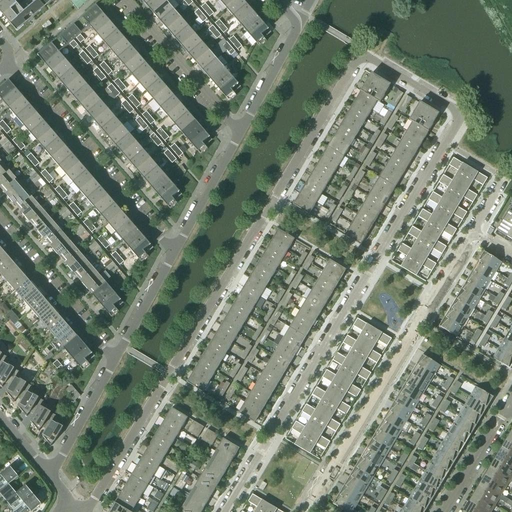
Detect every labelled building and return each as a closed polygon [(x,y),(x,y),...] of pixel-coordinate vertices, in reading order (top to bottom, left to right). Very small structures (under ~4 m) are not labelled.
[(0,11),(3,16),(17,4),(14,0),(4,0),(0,4),(0,11)] [(31,19),(45,7),(38,0),(37,0),(24,11),(31,19)] [(153,14),(167,2),(165,0),(152,0),(146,5),(153,14)] [(218,0),(226,8),(235,0),(218,0)] [(233,16),(247,4),(243,0),(235,0),(226,8),(233,16)] [(160,22),(174,10),(167,2),(153,14),(160,22)] [(10,23),(24,11),(17,4),(3,16),(10,23)] [(209,8),(205,4),(201,7),(205,12),(209,8)] [(240,24),(254,12),(247,4),(233,16),(240,24)] [(66,31),(74,40),(75,39),(76,38),(80,35),(90,27),(104,14),(103,14),(96,5),(86,13),(82,17),(81,18),(68,29),(68,30),(67,30),(66,31)] [(213,13),(209,8),(205,12),(209,17),(213,13)] [(203,14),(198,9),(194,13),(198,18),(203,14)] [(167,30),(181,18),(174,10),(160,22),(167,30)] [(17,32),(31,19),(24,11),(10,23),(17,32)] [(271,32),(254,12),(240,24),(259,47),(266,41),(264,38),(271,32)] [(96,34),(110,22),(104,14),(90,27),(96,34)] [(207,19),(203,14),(198,18),(203,23),(207,19)] [(174,38),(188,26),(181,18),(167,30),(174,38)] [(223,25),(219,20),(215,24),(219,29),(223,25)] [(46,30),(52,25),(48,21),(42,26),(46,30)] [(103,42),(118,30),(110,22),(96,34),(103,42)] [(227,30),(223,25),(219,29),(223,34),(227,30)] [(181,46),(195,34),(188,26),(174,38),(181,46)] [(217,31),(213,26),(208,29),(212,34),(217,31)] [(110,51),(125,38),(118,30),(103,42),(110,51)] [(47,47),(38,55),(45,64),(46,65),(58,54),(60,53),(69,44),(74,40),(66,31),(52,43),(47,47)] [(221,35),(217,31),(212,34),(217,39),(221,35)] [(188,55),(202,43),(195,34),(181,46),(188,55)] [(84,40),(80,35),(76,38),(80,43),(84,40)] [(237,41),(233,36),(229,40),(233,45),(237,41)] [(117,59),(132,47),(125,38),(110,51),(117,59)] [(78,45),(74,40),(69,44),(74,49),(78,45)] [(242,46),(237,41),(233,45),(237,50),(242,46)] [(231,47),(227,42),(222,46),(226,50),(231,47)] [(196,63),(209,51),(202,43),(188,55),(196,63)] [(94,51),(89,46),(85,49),(89,54),(94,51)] [(124,67),(139,55),(132,47),(117,59),(124,67)] [(235,52),(231,47),(226,50),(231,56),(235,52)] [(87,56),(83,51),(79,55),(83,60),(87,56)] [(98,56),(94,51),(89,54),(94,59),(98,56)] [(203,71),(217,59),(209,51),(196,63),(203,71)] [(52,73),(65,61),(58,54),(46,65),(52,73)] [(132,75),(146,63),(139,55),(124,67),(132,75)] [(91,61),(87,56),(83,60),(87,65),(91,61)] [(210,79),(224,67),(217,59),(203,71),(210,79)] [(59,80),(72,69),(65,61),(52,73),(59,80)] [(108,67),(104,62),(99,66),(104,71),(108,67)] [(139,83),(153,71),(146,63),(132,75),(139,83)] [(112,72),(108,67),(104,71),(108,76),(112,72)] [(241,87),(235,80),(224,67),(210,79),(229,102),(236,96),(234,93),(241,87)] [(101,73),(97,68),(93,71),(97,76),(101,73)] [(66,89),(79,77),(72,69),(59,80),(66,89)] [(146,91),(160,79),(153,71),(139,83),(146,91)] [(106,78),(101,73),(97,76),(101,81),(106,78)] [(380,103),(391,85),(371,73),(361,91),(377,101),(380,103)] [(73,97),(86,85),(79,77),(66,89),(73,97)] [(122,83),(118,79),(113,82),(118,87),(122,83)] [(153,100),(167,87),(160,79),(146,91),(153,100)] [(0,103),(3,101),(16,89),(9,80),(6,83),(0,87),(0,103)] [(126,88),(122,83),(118,87),(122,92),(126,88)] [(115,89),(111,84),(107,88),(111,93),(115,89)] [(80,105),(94,94),(86,85),(73,97),(80,105)] [(160,108),(174,96),(167,87),(153,100),(160,108)] [(10,109),(23,97),(16,89),(3,101),(10,109)] [(120,94),(115,89),(111,93),(115,98),(120,94)] [(377,101),(361,91),(355,100),(372,110),(377,101)] [(394,108),(403,94),(398,91),(392,101),(390,100),(388,104),(394,108)] [(87,113),(101,102),(94,94),(80,105),(87,113)] [(136,100),(132,95),(128,99),(132,104),(136,100)] [(167,116),(181,104),(174,96),(160,108),(167,116)] [(405,109),(411,99),(406,96),(398,110),(405,114),(407,110),(405,109)] [(17,117),(30,105),(23,97),(10,109),(17,117)] [(140,105),(136,100),(132,104),(136,108),(140,105)] [(366,119),(372,110),(355,100),(350,110),(366,119)] [(130,105),(125,101),(121,104),(125,109),(130,105)] [(94,121),(108,110),(101,102),(87,113),(94,121)] [(429,132),(439,114),(420,102),(409,120),(412,122),(429,132)] [(174,124),(188,112),(181,104),(167,116),(174,124)] [(24,125),(37,113),(30,105),(17,117),(24,125)] [(134,110),(130,105),(125,109),(130,114),(134,110)] [(101,130),(115,118),(108,110),(94,121),(101,130)] [(361,129),(366,119),(350,110),(344,119),(361,129)] [(150,116),(146,112),(142,115),(146,120),(150,116)] [(181,132),(195,120),(188,112),(174,124),(181,132)] [(31,133),(44,122),(37,113),(24,125),(31,133)] [(155,121),(150,116),(146,120),(150,125),(155,121)] [(144,122),(139,117),(135,121),(139,125),(144,122)] [(108,138),(122,126),(115,118),(101,130),(108,138)] [(355,138),(361,129),(344,119),(338,128),(355,138)] [(212,140),(195,120),(181,132),(200,155),(207,149),(205,146),(212,140)] [(38,142),(51,130),(44,122),(31,133),(38,142)] [(148,127),(144,122),(139,125),(144,130),(148,127)] [(412,122),(407,131),(423,141),(429,132),(412,122)] [(11,131),(7,126),(2,129),(6,134),(11,131)] [(115,146),(129,134),(122,126),(108,138),(115,146)] [(164,132),(160,128),(156,132),(160,136),(164,132)] [(349,147),(355,138),(338,128),(333,138),(349,147)] [(45,150),(58,138),(51,130),(38,142),(45,150)] [(423,141),(407,131),(401,140),(418,150),(423,141)] [(169,138),(164,132),(160,136),(164,141),(169,138)] [(158,138),(154,133),(149,137),(153,142),(158,138)] [(123,154),(136,142),(129,134),(115,146),(123,154)] [(21,142),(16,137),(12,141),(16,146),(21,142)] [(0,144),(2,147),(8,141),(6,138),(0,143),(0,144)] [(52,158),(66,146),(58,138),(45,150),(52,158)] [(162,143),(158,138),(153,142),(158,147),(162,143)] [(344,157),(349,147),(333,138),(327,147),(344,157)] [(418,150),(401,140),(396,150),(412,159),(418,150)] [(4,150),(11,144),(8,141),(2,147),(4,150)] [(25,147),(21,142),(16,146),(21,151),(25,147)] [(130,162),(143,150),(136,142),(123,154),(130,162)] [(178,149),(174,144),(170,148),(174,153),(178,149)] [(59,166),(73,154),(66,146),(52,158),(59,166)] [(338,166),(344,157),(327,147),(322,156),(338,166)] [(183,154),(178,149),(174,153),(178,158),(183,154)] [(137,170),(150,159),(143,150),(130,162),(137,170)] [(172,155),(168,150),(163,154),(167,158),(172,155)] [(412,159),(396,150),(390,159),(406,169),(412,159)] [(35,158),(31,154),(26,157),(31,162),(35,158)] [(66,174),(80,163),(73,154),(59,166),(66,174)] [(176,160),(172,155),(167,158),(172,163),(176,160)] [(17,164),(23,159),(21,156),(14,161),(17,164)] [(333,175),(338,166),(322,156),(316,165),(333,175)] [(39,163),(35,158),(31,162),(35,167),(39,163)] [(460,185),(470,168),(453,158),(449,165),(458,171),(452,181),(460,185)] [(19,167),(26,161),(23,159),(17,164),(19,167)] [(144,179),(158,167),(150,159),(137,170),(144,179)] [(406,169),(390,159),(385,168),(401,178),(406,169)] [(0,178),(10,170),(3,162),(0,163),(0,178)] [(73,182),(87,171),(80,163),(66,174),(73,182)] [(327,184),(333,175),(316,165),(311,175),(327,184)] [(151,187),(165,175),(158,167),(144,179),(151,187)] [(401,178),(385,168),(379,177),(395,187),(401,178)] [(483,186),(487,178),(470,168),(460,185),(468,190),(473,180),(483,186)] [(3,191),(17,179),(10,170),(0,178),(0,188),(1,188),(3,191)] [(49,175),(45,170),(40,174),(45,179),(49,175)] [(80,191),(94,179),(87,171),(73,182),(80,191)] [(32,182),(38,176),(36,173),(29,179),(32,182)] [(53,180),(49,175),(45,179),(49,184),(53,180)] [(182,195),(177,188),(165,175),(151,187),(170,209),(177,203),(175,201),(182,195)] [(322,194),(327,184),(311,175),(305,184),(322,194)] [(460,185),(452,181),(443,175),(438,182),(448,188),(442,198),(450,202),(460,185)] [(34,185),(41,179),(38,176),(32,182),(34,185)] [(395,187),(379,177),(373,187),(390,197),(395,187)] [(10,200),(25,188),(17,179),(3,191),(6,194),(5,194),(10,200)] [(87,199),(101,187),(94,179),(80,191),(87,199)] [(316,203),(322,194),(305,184),(299,194),(316,203)] [(477,195),(468,190),(460,185),(450,202),(457,207),(463,197),(473,203),(477,195)] [(63,191),(59,186),(55,190),(59,195),(63,191)] [(94,207),(108,195),(102,187),(101,188),(101,187),(87,199),(94,207)] [(390,197),(373,187),(368,196),(384,206),(390,197)] [(18,208),(32,196),(25,188),(10,200),(15,206),(16,205),(18,208)] [(46,199),(53,193),(51,190),(44,196),(46,199)] [(67,196),(63,191),(59,195),(63,200),(67,196)] [(439,220),(450,202),(442,198),(433,192),(428,200),(438,205),(432,215),(439,220)] [(49,202),(56,196),(53,193),(46,199),(49,202)] [(293,205),(309,215),(316,203),(299,194),(293,205)] [(101,215),(115,203),(108,195),(94,207),(101,215)] [(25,217),(40,205),(32,196),(18,208),(21,211),(20,212),(25,217)] [(384,206),(368,196),(362,205),(379,215),(384,206)] [(462,220),(467,213),(457,207),(450,202),(439,220),(447,224),(453,214),(462,220)] [(77,207),(73,203),(69,206),(73,211),(77,207)] [(108,224),(122,211),(115,203),(101,215),(108,224)] [(33,226),(47,213),(40,205),(25,217),(30,223),(31,222),(33,226)] [(379,215),(362,205),(357,215),(373,225),(379,215)] [(81,213),(77,207),(73,211),(77,216),(81,213)] [(61,216),(68,211),(66,208),(59,213),(61,216)] [(429,237),(439,220),(432,215),(422,209),(418,217),(418,218),(418,217),(427,222),(421,232),(429,237)] [(64,219),(71,214),(68,211),(61,216),(64,219)] [(116,232),(129,220),(127,218),(128,217),(122,211),(108,224),(116,232)] [(40,235),(54,222),(47,213),(33,226),(36,229),(35,229),(40,235)] [(504,240),(511,226),(511,215),(507,213),(494,235),(504,240)] [(373,225),(357,215),(351,224),(368,234),(373,225)] [(91,224),(87,219),(83,223),(87,228),(91,224)] [(122,240),(136,228),(129,220),(116,232),(119,236),(122,240)] [(452,238),(457,230),(456,229),(456,230),(447,224),(439,220),(429,237),(437,241),(443,232),(452,237),(451,237),(452,238)] [(48,243),(62,231),(54,222),(40,235),(45,240),(46,240),(48,243)] [(96,229),(91,224),(87,228),(91,233),(96,229)] [(368,234),(351,224),(344,236),(361,245),(368,234)] [(76,234),(83,228),(81,225),(74,231),(76,234)] [(429,237),(421,232),(412,226),(407,234),(408,235),(408,234),(417,240),(411,250),(419,254),(429,237)] [(79,236),(86,231),(83,228),(76,234),(79,236)] [(153,248),(147,240),(136,228),(122,240),(141,263),(148,257),(146,254),(153,248)] [(288,251),(295,239),(278,229),(271,241),(288,251)] [(55,252),(69,239),(62,231),(48,243),(51,246),(50,246),(55,252)] [(105,240),(101,236),(97,239),(101,244),(105,240)] [(442,255),(446,247),(437,241),(429,237),(419,254),(426,259),(432,249),(441,254),(442,255)] [(63,260),(77,248),(69,239),(55,252),(60,258),(60,257),(63,260)] [(110,245),(105,240),(101,244),(105,249),(110,245)] [(282,260),(288,251),(271,241),(266,250),(282,260)] [(91,251),(98,245),(95,242),(89,248),(91,251)] [(419,254),(411,250),(402,244),(397,252),(407,257),(400,267),(408,272),(419,254)] [(94,254),(100,248),(98,245),(91,251),(94,254)] [(70,269),(84,257),(77,248),(63,260),(66,263),(65,264),(70,269)] [(277,269),(282,260),(266,250),(260,260),(277,269)] [(0,270),(11,260),(3,251),(0,253),(0,270)] [(120,257),(119,256),(115,252),(111,256),(115,261),(120,257)] [(500,262),(498,260),(499,258),(495,255),(493,258),(484,252),(482,254),(483,254),(482,256),(481,256),(478,261),(495,272),(500,262)] [(431,272),(436,264),(435,264),(426,259),(419,254),(408,272),(416,276),(422,266),(431,271),(431,272)] [(78,277),(92,265),(94,263),(87,255),(84,257),(70,269),(75,275),(75,274),(78,277)] [(124,262),(120,257),(115,261),(119,265),(124,262)] [(106,268),(113,262),(110,259),(104,265),(106,268)] [(0,273),(6,281),(20,270),(11,260),(0,270),(0,273)] [(271,278),(277,269),(260,260),(254,269),(271,278)] [(339,282),(346,270),(329,260),(323,271),(339,282)] [(495,272),(478,261),(477,263),(476,265),(472,271),(489,281),(495,272)] [(109,271),(115,265),(113,262),(106,268),(109,271)] [(85,287),(99,274),(98,274),(99,274),(92,265),(78,277),(81,280),(80,281),(85,287)] [(266,288),(271,278),(254,269),(249,278),(266,288)] [(15,291),(28,279),(20,270),(6,281),(15,291)] [(339,282),(323,271),(317,281),(334,291),(339,282)] [(489,281),(472,271),(472,272),(471,274),(470,274),(467,280),(484,290),(489,281)] [(93,295),(106,283),(99,274),(85,287),(90,292),(93,295)] [(260,297),(266,288),(249,278),(243,287),(260,297)] [(23,300),(36,289),(28,279),(15,291),(23,300)] [(484,290),(467,280),(466,282),(465,284),(465,283),(461,289),(478,299),(484,290)] [(334,291),(317,281),(312,290),(328,300),(334,291)] [(123,303),(118,297),(106,283),(93,295),(95,298),(112,318),(119,312),(116,309),(123,303)] [(254,306),(260,297),(243,287),(238,297),(254,306)] [(31,310),(44,298),(36,289),(23,300),(31,310)] [(478,299),(461,289),(460,291),(461,291),(459,293),(456,299),(473,309),(478,299)] [(328,300),(312,290),(306,299),(323,309),(328,300)] [(249,316),(254,306),(238,297),(232,306),(249,316)] [(39,319),(53,308),(44,298),(31,310),(39,319)] [(323,309),(306,299),(301,309),(317,319),(323,309)] [(473,309),(456,299),(455,300),(454,302),(450,308),(467,318),(473,309)] [(270,316),(274,310),(271,308),(270,309),(263,305),(261,309),(267,313),(267,314),(270,316)] [(243,325),(249,316),(232,306),(227,315),(243,325)] [(48,329),(61,318),(53,308),(39,319),(48,329)] [(467,318),(450,308),(449,310),(450,310),(449,312),(448,311),(445,317),(461,327),(467,318)] [(317,319),(301,309),(295,318),(311,328),(317,319)] [(238,334),(243,325),(227,315),(221,325),(238,334)] [(456,337),(461,327),(445,317),(444,319),(443,321),(442,321),(439,327),(449,333),(447,335),(452,338),(453,335),(456,337)] [(56,339),(69,327),(61,318),(48,329),(56,339)] [(311,328),(295,318),(289,327),(306,337),(311,328)] [(364,346),(374,329),(357,318),(352,326),(353,327),(353,326),(362,332),(356,341),(364,346)] [(10,321),(5,326),(13,334),(18,330),(10,321)] [(232,344),(238,334),(221,325),(216,334),(232,344)] [(64,349),(78,337),(78,336),(77,337),(69,327),(56,339),(64,348),(63,348),(64,349)] [(306,337),(289,327),(284,337),(300,347),(306,337)] [(387,347),(391,339),(374,329),(364,346),(372,350),(378,341),(386,346),(387,347)] [(227,353),(232,344),(216,334),(210,343),(227,353)] [(354,363),(364,346),(356,341),(347,336),(342,343),(343,344),(343,343),(352,349),(346,359),(354,363)] [(95,356),(78,337),(64,349),(83,371),(90,365),(88,362),(95,356)] [(300,347),(284,337),(278,346),(295,356),(300,347)] [(511,344),(504,340),(499,350),(511,357),(511,344)] [(221,362),(227,353),(210,343),(205,353),(221,362)] [(295,356),(278,346),(273,355),(289,365),(295,356)] [(377,364),(381,356),(372,350),(364,346),(354,363),(361,368),(367,358),(376,363),(376,364),(377,364)] [(43,350),(39,354),(43,358),(47,355),(43,350)] [(511,357),(499,350),(493,359),(496,361),(494,363),(499,366),(500,363),(510,369),(511,365),(511,357)] [(216,372),(221,362),(205,353),(199,362),(216,372)] [(343,380),(354,363),(346,359),(337,353),(332,361),(333,361),(342,366),(336,376),(343,380)] [(255,365),(258,359),(255,357),(251,355),(248,362),(251,363),(255,365)] [(289,365),(273,355),(267,365),(284,374),(289,365)] [(439,365),(436,363),(438,361),(433,359),(432,361),(422,355),(421,357),(420,359),(416,365),(433,375),(439,365)] [(10,386),(19,372),(14,369),(15,368),(7,358),(7,357),(6,357),(0,368),(0,385),(2,388),(4,383),(5,384),(5,383),(10,386)] [(57,360),(53,364),(57,369),(62,366),(57,360)] [(210,381),(216,372),(199,362),(194,371),(210,381)] [(366,381),(371,373),(370,373),(361,368),(354,363),(343,380),(351,385),(357,375),(366,380),(366,381)] [(284,374),(267,365),(262,374),(278,384),(284,374)] [(433,375),(416,365),(415,366),(416,367),(415,368),(414,368),(411,374),(428,384),(433,375)] [(343,380),(336,376),(326,370),(322,377),(331,383),(326,393),(333,397),(343,380)] [(203,392),(210,381),(194,371),(187,383),(203,392)] [(22,401),(31,386),(26,384),(27,382),(19,373),(19,372),(10,386),(6,392),(14,402),(16,398),(17,398),(22,400),(22,401)] [(278,384),(262,374),(256,383),(273,393),(278,384)] [(428,384),(411,374),(410,376),(409,378),(409,377),(405,383),(422,393),(428,384)] [(356,398),(361,390),(360,390),(351,385),(343,380),(333,397),(341,402),(347,392),(356,398),(355,398),(356,398)] [(273,393),(256,383),(251,392),(267,402),(273,393)] [(422,393),(405,383),(404,385),(405,385),(404,387),(403,387),(400,392),(417,403),(422,393)] [(80,396),(71,385),(66,390),(75,401),(80,396)] [(35,416),(43,401),(39,398),(39,397),(31,387),(31,386),(22,401),(22,400),(18,407),(26,417),(28,413),(29,413),(30,413),(34,415),(35,416)] [(316,387),(311,395),(312,395),(321,400),(315,410),(323,415),(333,397),(326,393),(317,388),(317,387),(316,387)] [(493,397),(483,392),(485,389),(480,387),(479,389),(476,387),(470,397),(487,407),(491,401),(490,401),(491,399),(492,399),(493,397)] [(267,402),(251,392),(245,402),(262,411),(267,402)] [(417,403),(400,392),(399,394),(398,396),(394,402),(411,412),(417,403)] [(346,415),(351,408),(350,407),(341,402),(333,397),(323,415),(331,419),(337,409),(345,415),(346,415)] [(487,407),(470,397),(465,406),(482,416),(485,411),(485,410),(486,408),(486,409),(487,407)] [(47,430),(55,416),(51,413),(52,412),(43,402),(44,401),(43,401),(35,416),(34,415),(30,422),(39,432),(40,427),(41,428),(42,427),(46,430),(47,430)] [(262,411),(245,402),(238,413),(255,423),(262,411)] [(411,412),(394,402),(393,403),(394,404),(392,405),(389,411),(405,421),(411,412)] [(303,410),(301,412),(302,412),(311,418),(305,427),(313,432),(323,415),(315,410),(306,405),(307,405),(306,404),(303,410)] [(482,416),(465,406),(459,416),(476,426),(480,420),(479,420),(480,418),(481,418),(482,416)] [(181,430),(188,418),(171,408),(164,420),(181,430)] [(405,421),(389,411),(388,413),(387,415),(386,414),(383,420),(400,430),(405,421)] [(336,433),(340,425),(340,424),(340,425),(331,419),(323,415),(313,432),(320,436),(326,427),(335,432),(336,433)] [(54,442),(64,426),(56,416),(55,416),(47,430),(46,430),(43,436),(51,446),(53,442),(54,442)] [(476,426),(459,416),(454,425),(471,435),(474,429),(475,427),(476,426)] [(175,439),(181,430),(164,420),(159,429),(175,439)] [(400,430),(383,420),(382,422),(381,424),(377,430),(394,440),(400,430)] [(197,438),(204,427),(193,421),(187,432),(197,438)] [(296,422),(291,429),(292,430),(292,429),(301,435),(294,445),(302,450),(313,432),(305,427),(296,422),(296,421),(296,422)] [(471,435),(454,425),(448,434),(465,444),(469,438),(468,438),(469,436),(470,437),(471,435)] [(170,448),(175,439),(159,429),(153,438),(170,448)] [(211,446),(218,436),(207,429),(201,440),(211,446)] [(394,440),(377,430),(376,431),(377,432),(376,433),(375,433),(372,439),(389,449),(394,440)] [(326,449),(330,442),(320,436),(313,432),(302,450),(310,454),(316,444),(326,449)] [(465,444),(448,434),(443,443),(460,454),(463,448),(463,447),(464,446),(465,444)] [(164,457),(170,448),(153,438),(148,448),(164,457)] [(233,460),(239,449),(223,439),(216,450),(233,460)] [(389,449),(372,439),(371,441),(370,443),(370,442),(366,448),(383,458),(389,449)] [(511,445),(507,442),(506,444),(507,445),(506,447),(505,446),(503,449),(502,451),(511,456),(511,445)] [(460,454),(443,443),(437,453),(454,463),(458,457),(457,457),(458,455),(459,455),(460,454)] [(159,466),(164,457),(148,448),(142,457),(159,466)] [(383,458),(366,448),(365,450),(366,450),(365,452),(364,452),(361,458),(378,468),(383,458)] [(216,450),(210,460),(225,468),(227,469),(233,460),(216,450)] [(406,459),(409,454),(405,451),(401,456),(406,459)] [(511,456),(502,451),(501,453),(499,456),(500,456),(499,459),(498,458),(496,460),(511,468),(511,456)] [(454,463),(437,453),(432,462),(449,472),(452,466),(453,464),(454,463)] [(414,464),(417,458),(412,455),(409,461),(414,464)] [(153,476),(159,467),(159,466),(142,457),(137,466),(153,476)] [(378,468),(361,458),(360,459),(359,461),(355,467),(372,477),(378,468)] [(189,460),(186,465),(194,470),(197,465),(189,460)] [(210,460),(205,469),(219,477),(221,479),(227,469),(225,468),(210,460)] [(511,475),(511,468),(496,460),(496,461),(497,462),(495,464),(493,467),(492,467),(491,468),(510,479),(511,477),(511,475)] [(449,472),(432,462),(426,471),(443,481),(446,476),(446,475),(447,474),(448,474),(449,472)] [(148,485),(153,476),(137,466),(131,476),(148,485)] [(0,491),(9,484),(18,477),(10,467),(0,475),(0,491)] [(372,477),(355,467),(354,468),(355,469),(354,471),(353,470),(350,476),(367,486),(372,477)] [(510,479),(491,468),(491,469),(490,470),(491,471),(489,474),(490,474),(488,476),(487,476),(486,477),(504,488),(508,481),(511,483),(511,477),(510,479)] [(221,479),(205,469),(199,478),(216,488),(221,479)] [(395,478),(398,472),(393,469),(390,475),(395,478)] [(443,481),(426,471),(421,481),(437,491),(441,485),(440,485),(441,483),(442,483),(443,481)] [(403,483),(406,477),(401,474),(398,480),(403,483)] [(142,495),(148,485),(131,476),(126,485),(142,495)] [(367,486),(350,476),(349,478),(348,480),(348,479),(344,485),(361,495),(367,486)] [(504,488),(486,477),(485,479),(486,480),(485,482),(484,481),(482,485),(482,484),(481,486),(499,497),(500,495),(504,488)] [(216,488),(199,478),(194,487),(210,497),(216,488)] [(437,491),(421,481),(415,490),(432,500),(435,494),(436,492),(437,491)] [(267,484),(262,482),(259,488),(263,491),(267,484)] [(14,511),(34,495),(26,486),(16,493),(9,484),(0,491),(0,493),(4,498),(3,499),(6,502),(14,511)] [(136,504),(142,495),(126,485),(120,494),(136,504)] [(361,495),(344,485),(343,487),(344,487),(343,489),(342,489),(339,495),(355,505),(361,495)] [(499,497),(481,486),(480,488),(478,491),(479,492),(478,494),(477,493),(476,495),(494,506),(498,499),(505,503),(507,499),(500,495),(499,497)] [(210,497),(194,487),(188,497),(205,507),(210,497)] [(384,496),(387,491),(382,488),(379,494),(384,496)] [(432,500),(415,490),(410,499),(426,509),(430,503),(429,503),(430,501),(431,502),(432,500)] [(157,491),(154,497),(160,501),(164,495),(157,491)] [(392,501),(395,495),(390,493),(387,498),(392,501)] [(129,511),(131,511),(136,504),(120,494),(114,503),(129,511)] [(264,511),(269,505),(252,494),(248,502),(257,507),(254,511),(264,511)] [(32,511),(41,504),(34,495),(14,511),(12,511),(32,511)] [(351,511),(355,505),(339,495),(338,496),(338,497),(337,498),(333,504),(343,510),(341,511),(351,511)] [(490,511),(494,506),(476,495),(475,497),(476,497),(474,499),(472,502),(470,503),(484,511),(490,511)] [(201,511),(205,507),(188,497),(183,506),(192,511),(201,511)] [(426,509),(410,499),(404,509),(409,511),(424,511),(425,511),(426,509)] [(129,511),(114,503),(109,511),(129,511)] [(484,511),(470,503),(470,506),(468,509),(469,509),(467,511),(466,511),(465,511),(484,511)]
